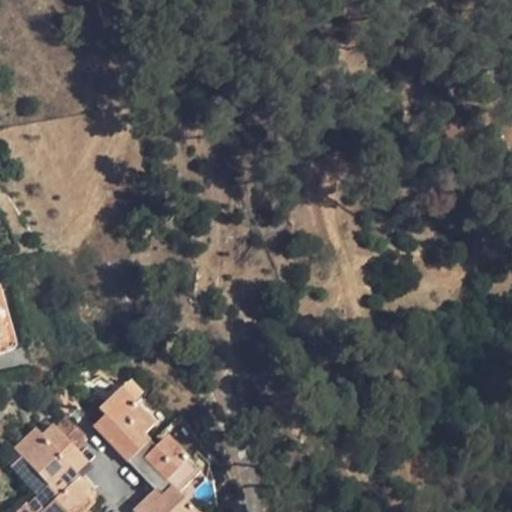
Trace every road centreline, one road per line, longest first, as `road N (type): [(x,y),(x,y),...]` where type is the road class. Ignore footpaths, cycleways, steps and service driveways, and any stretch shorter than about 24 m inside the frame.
road 1 (track): [(315,0),(343,86),(344,110),(325,163),(325,205),(358,316),(400,388),(424,511)]
road 2 (track): [(398,511),(227,328)]
road 3 (track): [(227,328),(253,511)]
